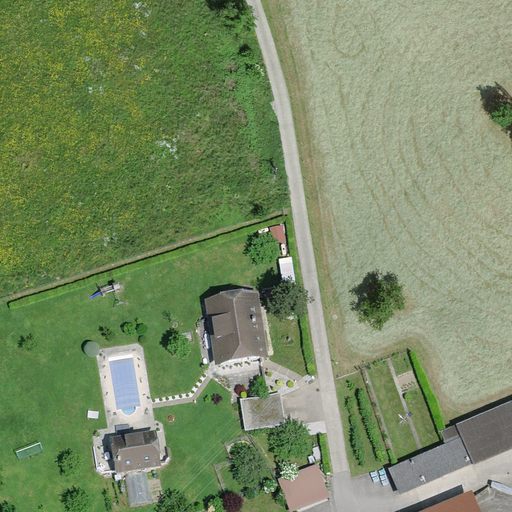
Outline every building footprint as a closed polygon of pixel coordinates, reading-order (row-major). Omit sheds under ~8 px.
[(268,364),(259,298),(205,306),(214,372),(268,364)] [(281,432),(277,402),(239,407),(243,437),(281,432)] [(511,458),(511,410),(439,439),(445,453),(391,474),(401,500),(472,473),(472,474),(511,458)] [(159,475),(154,441),(110,447),(114,481),(159,475)] [(304,511),(326,504),(316,474),(277,487),(285,511),(304,511)] [(476,511),(472,503),(449,511),(476,511)]
